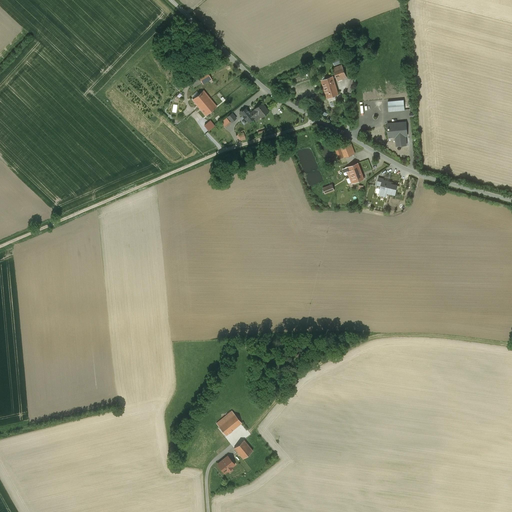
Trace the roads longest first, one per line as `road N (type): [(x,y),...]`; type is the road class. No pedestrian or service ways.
road 1 (unclassified): [(172,0),(283,97),(423,174),(511,198)]
road 2 (track): [(0,246),(201,158),(320,118)]
road 3 (track): [(511,343),(431,334),(373,338),(300,375),(221,452)]
